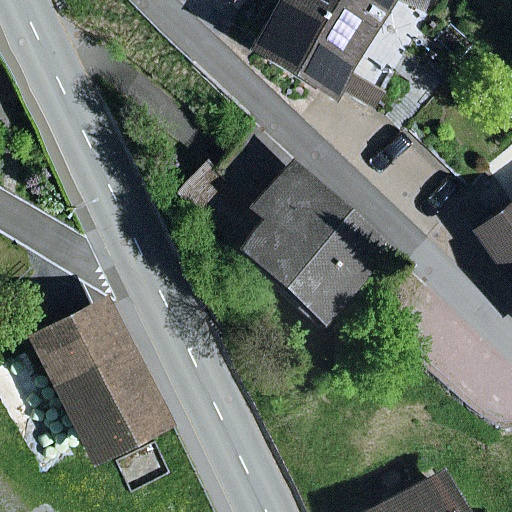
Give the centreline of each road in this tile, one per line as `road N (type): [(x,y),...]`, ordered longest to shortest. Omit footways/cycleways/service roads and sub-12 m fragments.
road 1 (residential): [(511,339),(164,0)]
road 2 (secondary): [(131,235),(266,511)]
road 3 (secondary): [(19,0),(131,235)]
road 4 (residential): [(0,203),(87,252),(131,235)]
